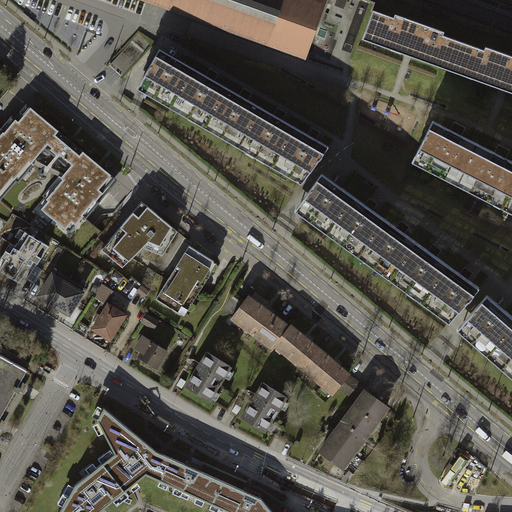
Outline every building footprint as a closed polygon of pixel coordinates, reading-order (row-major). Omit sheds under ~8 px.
[(150,0),(157,2),(305,56),(325,0),(150,0)] [(511,60),(371,10),(360,39),(408,56),(506,91),(511,92),(511,60)] [(138,33),(110,65),(116,71),(122,76),(151,45),(138,33)] [(169,56),(158,49),(135,88),(299,183),(327,146),(302,133),(270,114),(236,94),(204,75),(169,56)] [(106,195),(103,192),(109,186),(102,181),(109,173),(33,109),(26,116),(20,111),(14,118),(12,116),(0,129),(0,130),(2,133),(0,135),(0,200),(0,201),(16,181),(18,183),(37,160),(35,159),(44,148),(69,168),(61,177),(59,175),(42,196),(44,197),(32,211),(49,225),(54,219),(64,228),(70,220),(76,225),(83,216),(86,219),(86,218),(106,195)] [(430,120),(410,162),(511,213),(511,162),(507,160),(461,136),(430,120)] [(293,210),(447,322),(477,287),(465,278),(434,256),(403,233),(370,209),(342,189),(319,173),(293,210)] [(178,231),(142,201),(101,250),(123,267),(143,247),(163,255),(178,231)] [(86,251),(103,232),(86,218),(86,219),(70,238),(86,251)] [(6,250),(0,258),(0,270),(19,282),(30,265),(27,263),(30,259),(38,264),(49,246),(25,231),(16,245),(15,245),(10,252),(6,250)] [(189,245),(156,299),(181,314),(214,261),(189,245)] [(42,270),(35,265),(27,279),(34,283),(42,270)] [(39,295),(54,305),(68,283),(53,274),(39,295)] [(82,293),(68,283),(54,305),(69,314),(82,293)] [(485,294),(455,328),(511,378),(511,317),(504,310),(485,294)] [(232,317),(243,303),(232,295),(223,310),(232,317)] [(273,347),(275,344),(290,327),(266,309),(248,296),(243,303),(232,317),(232,318),(273,347)] [(109,304),(93,329),(110,339),(125,315),(109,304)] [(148,312),(142,321),(155,329),(160,320),(148,312)] [(275,344),(304,368),(320,349),(305,337),(291,325),(290,327),(275,344)] [(144,336),(136,348),(142,352),(139,357),(156,368),(167,351),(144,336)] [(334,361),(320,349),(304,368),(333,392),(338,386),(348,374),(349,373),(334,361)] [(208,352),(186,386),(209,400),(230,366),(208,352)] [(0,397),(8,402),(15,389),(19,391),(23,383),(19,381),(26,369),(0,355),(0,397)] [(363,386),(348,374),(338,386),(354,398),(363,386)] [(263,382),(242,417),(265,431),(286,396),(263,382)] [(366,390),(343,421),(364,437),(387,406),(366,390)] [(115,453),(102,463),(124,490),(147,473),(152,476),(163,454),(155,452),(104,408),(97,419),(115,453)] [(342,467),(364,437),(343,421),(321,451),(342,467)] [(272,511),(261,498),(163,454),(152,476),(233,511),(272,511)] [(75,484),(59,511),(96,511),(124,490),(102,463),(75,484)]
